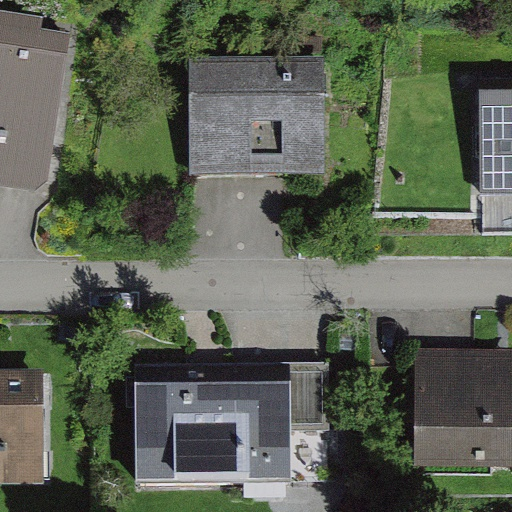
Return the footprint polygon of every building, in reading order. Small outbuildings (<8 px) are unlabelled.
[(48,24),(0,19),(0,191),(56,197),(70,45),(46,42),(48,24)] [(338,66),(204,66),(203,181),(337,182),(338,66)] [(511,106),(494,106),(494,197),(511,197),(511,106)] [(511,354),(433,353),(431,472),(511,472),(511,354)] [(13,358),(0,357),(0,499),(57,499),(57,383),(13,383),(13,358)] [(340,372),(160,373),(161,479),(292,478),(292,432),(341,432),(340,372)]
